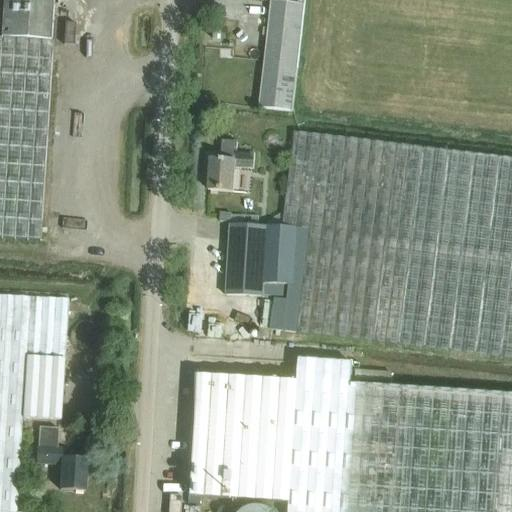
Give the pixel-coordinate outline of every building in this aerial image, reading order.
[(54,0),(4,0),(2,40),(0,39),(0,240),(41,243),(54,43),(52,43),(54,0)] [(305,0),(272,0),(272,3),(259,110),(292,113),(304,6),(305,6),(305,0)] [(66,25),(64,47),(75,48),(76,25),(66,25)] [(283,229),(230,227),(227,298),(264,299),(264,298),(284,298),(285,287),(289,287),(288,303),(275,301),(271,332),(511,360),(511,160),(295,135),(283,229)] [(235,170),(254,171),(255,155),(237,154),(238,144),(223,143),(222,162),(211,161),(209,192),(234,194),(235,170)] [(231,216),(221,215),(220,224),(231,224),(231,216)] [(61,422),(69,302),(0,297),(0,511),(16,511),(22,420),(61,422)] [(351,384),(353,366),(300,362),(298,384),(196,377),(188,499),(290,505),(343,509),(351,384)] [(511,511),(511,395),(351,384),(343,509),(290,505),(289,511),(511,511)] [(62,467),(60,492),(85,493),(87,462),(63,460),(64,451),(57,451),(58,432),(39,431),(37,466),(62,467)] [(181,511),(182,498),(170,497),(168,511),(181,511)]
